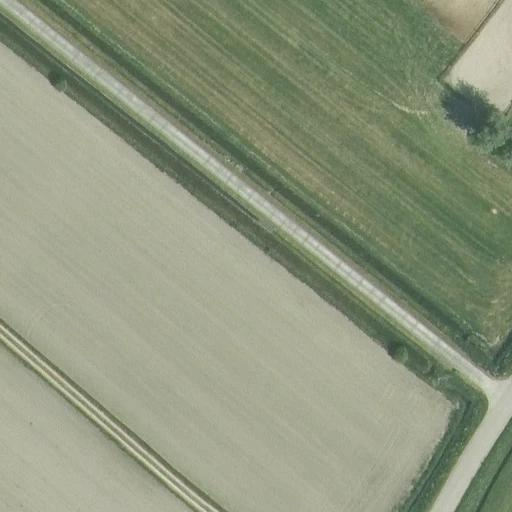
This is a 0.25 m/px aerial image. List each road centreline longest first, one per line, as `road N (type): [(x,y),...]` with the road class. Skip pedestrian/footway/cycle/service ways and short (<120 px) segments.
road 1 (track): [(0,332),(208,511)]
road 2 (tertiary): [(443,511),(511,396)]
